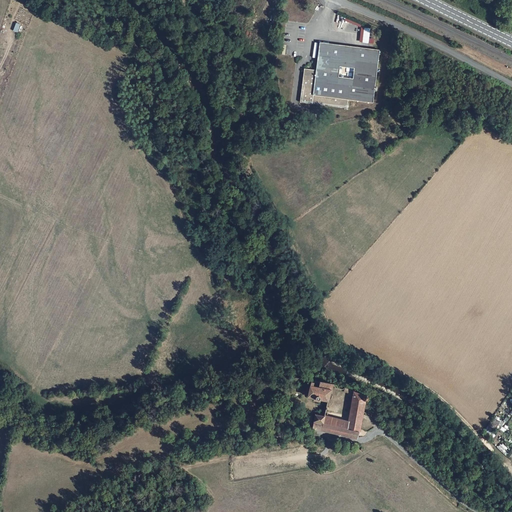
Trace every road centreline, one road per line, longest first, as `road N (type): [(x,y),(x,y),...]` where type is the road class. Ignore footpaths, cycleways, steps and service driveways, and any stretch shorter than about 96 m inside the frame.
road 1 (track): [(511,473),(433,393),(335,336),(285,225),(235,150),(184,0)]
road 2 (residential): [(511,83),(335,0)]
road 3 (unclassified): [(477,511),(379,432)]
